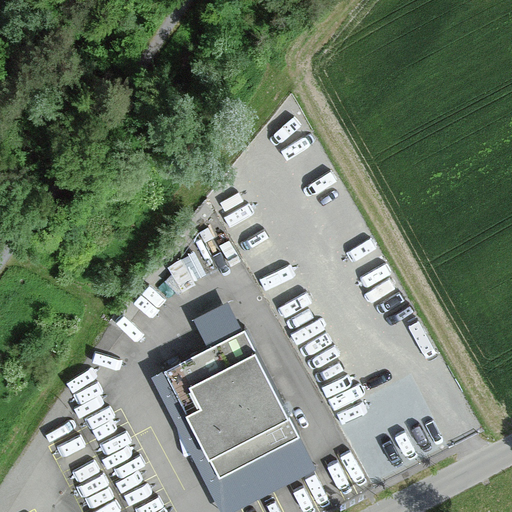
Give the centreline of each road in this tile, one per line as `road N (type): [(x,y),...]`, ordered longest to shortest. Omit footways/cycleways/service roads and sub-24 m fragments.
road 1 (track): [(186,0),(104,130),(0,265)]
road 2 (residential): [(392,511),(511,449)]
